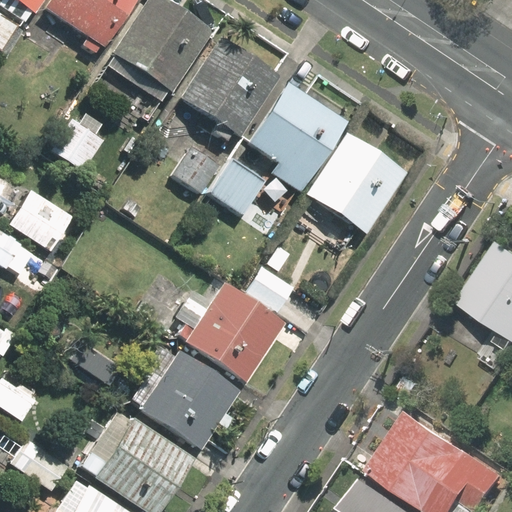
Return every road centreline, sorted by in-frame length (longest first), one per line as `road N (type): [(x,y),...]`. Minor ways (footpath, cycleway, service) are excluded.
road 1 (residential): [(249,511),(511,118)]
road 2 (secondary): [(511,90),(379,0)]
